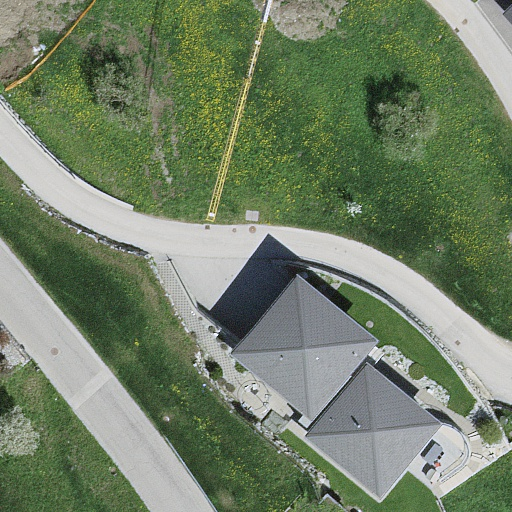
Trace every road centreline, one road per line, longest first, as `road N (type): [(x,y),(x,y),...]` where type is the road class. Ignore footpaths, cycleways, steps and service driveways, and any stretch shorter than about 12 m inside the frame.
road 1 (residential): [(511,374),(386,270),(278,240),(135,230),(53,182),(0,125)]
road 2 (unclassified): [(0,278),(180,511)]
